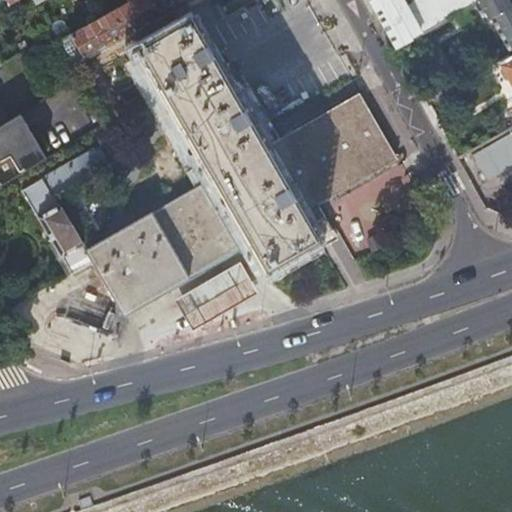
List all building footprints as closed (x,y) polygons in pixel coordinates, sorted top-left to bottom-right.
[(5,0),(0,0),(0,9),(9,4),(5,0)] [(129,0),(111,10),(125,35),(167,12),(160,0),(129,0)] [(160,0),(167,12),(179,5),(175,0),(160,0)] [(369,0),(395,46),(473,1),(473,0),(423,0),(406,10),(400,0),(369,0)] [(511,0),(473,0),(473,1),(483,20),(489,17),(510,53),(511,51),(511,0)] [(55,42),(70,66),(125,35),(111,10),(71,33),(55,42)] [(211,177),(85,252),(91,262),(120,313),(236,246),(238,249),(249,243),(265,270),(318,240),(303,213),(396,160),(360,95),(265,147),(191,17),(132,51),(135,56),(141,53),(211,177)] [(52,34),(55,42),(71,33),(64,21),(57,20),(53,23),(49,31),(52,34)] [(16,45),(21,53),(29,48),(24,40),(16,45)] [(511,51),(510,53),(497,61),(511,86),(511,51)] [(439,74),(422,84),(426,92),(443,83),(439,74)] [(0,183),(43,158),(17,114),(0,123),(0,183)] [(112,141),(102,123),(81,135),(89,151),(91,153),(112,141)] [(501,181),(511,174),(511,130),(483,147),(501,181)] [(121,157),(112,141),(91,153),(89,151),(42,179),(20,191),(30,210),(26,212),(27,219),(32,229),(40,235),(64,277),(91,262),(85,252),(53,197),(121,157)] [(475,146),(461,154),(467,164),(481,157),(475,146)] [(0,297),(7,310),(28,298),(20,283),(0,293),(0,297)]
